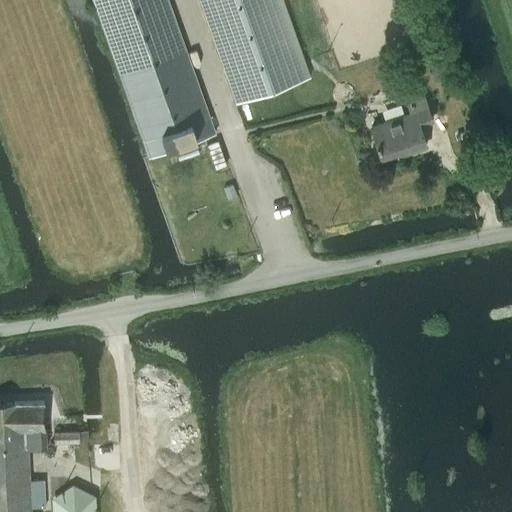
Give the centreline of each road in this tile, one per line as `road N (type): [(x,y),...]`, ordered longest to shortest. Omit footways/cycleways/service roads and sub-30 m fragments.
road 1 (unclassified): [(0,331),(511,238)]
road 2 (track): [(25,0),(133,311)]
